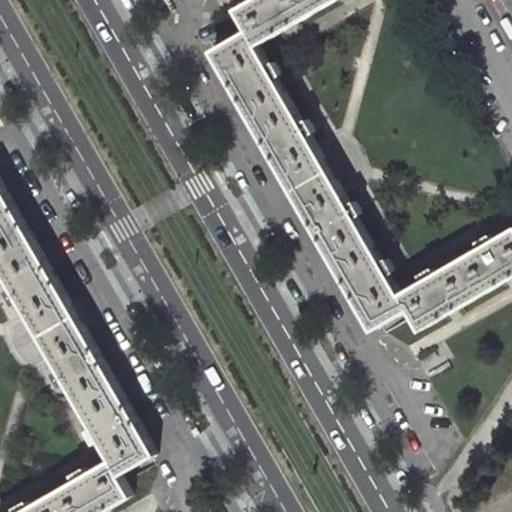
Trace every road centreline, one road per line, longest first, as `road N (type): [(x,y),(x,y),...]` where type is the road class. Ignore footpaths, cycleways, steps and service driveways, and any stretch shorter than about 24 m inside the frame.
road 1 (secondary): [(389,511),(94,0)]
road 2 (secondary): [(0,0),(292,511)]
